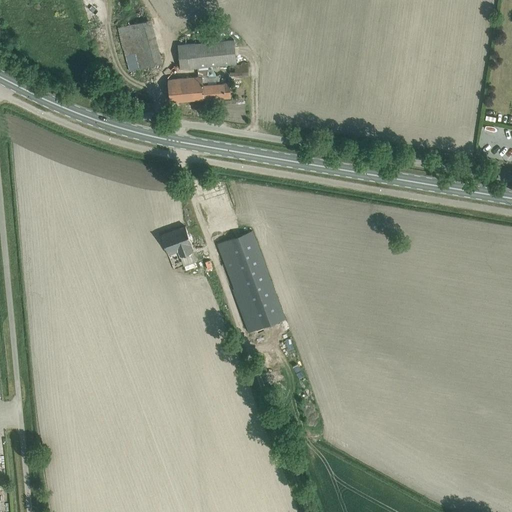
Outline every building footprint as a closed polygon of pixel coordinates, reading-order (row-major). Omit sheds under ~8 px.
[(151,18),(118,27),(129,70),(162,61),(151,18)] [(196,43),(198,67),(236,64),(234,40),(196,43)] [(180,101),(230,97),(229,82),(220,83),(219,75),(167,79),(168,91),(170,101),(180,101)] [(191,244),(185,227),(161,236),(167,253),(177,249),(182,264),(195,259),(192,251),(191,252),(189,244),(191,244)] [(284,319),(252,231),(217,244),(234,288),(233,289),(249,332),(284,319)]
